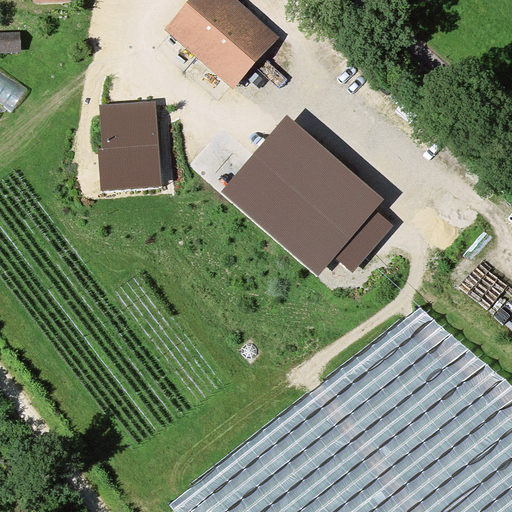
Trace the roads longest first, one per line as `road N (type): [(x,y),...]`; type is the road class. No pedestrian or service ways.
road 1 (unclassified): [(368,0),(511,121)]
road 2 (track): [(97,511),(0,379)]
